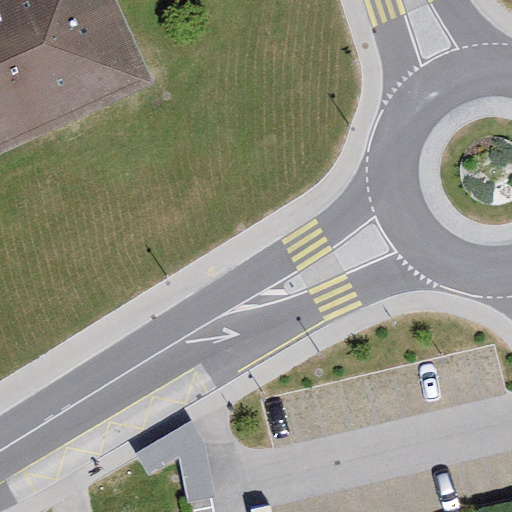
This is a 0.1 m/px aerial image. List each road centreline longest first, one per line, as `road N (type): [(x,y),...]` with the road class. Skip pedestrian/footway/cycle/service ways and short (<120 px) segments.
road 1 (tertiary): [(0,455),(400,227)]
road 2 (tertiary): [(451,72),(411,100),(393,129),(387,195),(400,227)]
road 3 (tertiary): [(400,227),(449,268),(511,274)]
